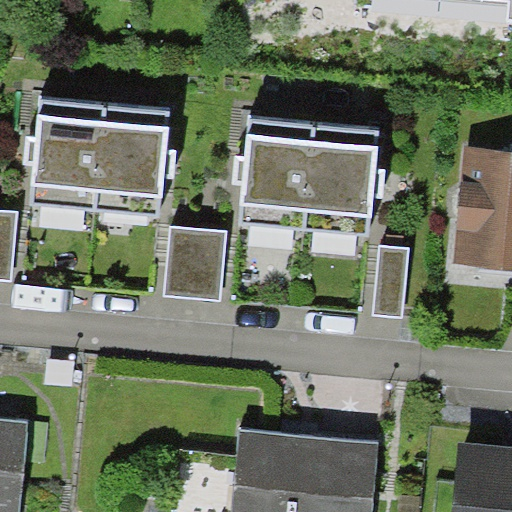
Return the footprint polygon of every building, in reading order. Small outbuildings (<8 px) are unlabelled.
[(112,216),(123,102),(61,96),(57,136),(45,135),(42,172),(54,173),(51,210),(112,216)] [(123,102),(112,216),(175,222),(179,182),(191,183),(194,147),(181,146),(185,108),(123,102)] [(304,236),(315,122),(252,115),(248,156),(236,155),(233,192),(245,193),(242,230),(304,236)] [(315,122),(304,236),(368,243),(373,200),(385,201),(388,165),(375,164),(379,128),(315,122)] [(511,263),(511,148),(464,144),(462,172),(451,181),(448,214),(460,228),(457,259),(511,263)] [(0,511),(18,511),(25,421),(0,419),(0,511)] [(369,511),(375,442),(240,432),(234,511),(237,511),(369,511)] [(511,511),(511,446),(454,440),(446,511),(511,511)]
